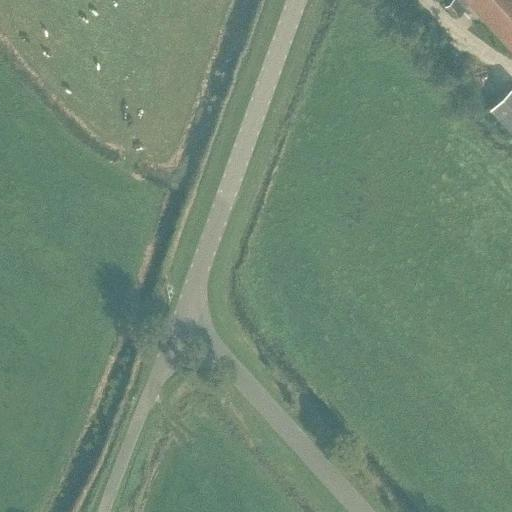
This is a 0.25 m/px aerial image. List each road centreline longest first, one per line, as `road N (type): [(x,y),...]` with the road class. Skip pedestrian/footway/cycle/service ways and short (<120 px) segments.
road 1 (tertiary): [(182,313),(296,0)]
road 2 (unclassified): [(361,511),(182,313)]
road 3 (unclassified): [(102,511),(182,313)]
